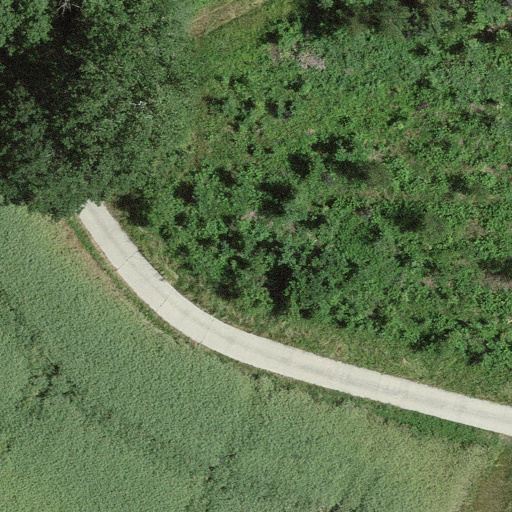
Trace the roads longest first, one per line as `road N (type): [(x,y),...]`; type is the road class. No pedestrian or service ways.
road 1 (track): [(0,97),(53,148),(120,252),(171,307),(235,343),(511,423)]
road 2 (track): [(237,0),(53,148)]
